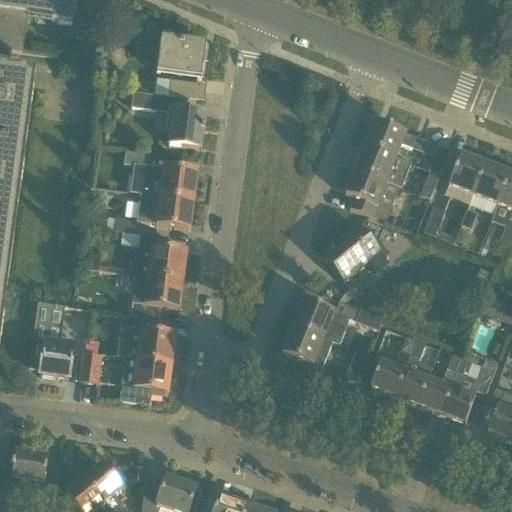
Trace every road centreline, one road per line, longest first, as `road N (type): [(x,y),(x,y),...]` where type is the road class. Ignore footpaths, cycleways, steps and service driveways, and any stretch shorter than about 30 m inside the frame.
road 1 (residential): [(208,368),(252,9)]
road 2 (residential): [(242,377),(372,57)]
road 3 (residential): [(511,474),(242,377)]
road 4 (residential): [(196,445),(0,417)]
road 5 (residential): [(379,510),(196,445)]
road 6 (tertiary): [(511,111),(372,57)]
road 7 (tertiary): [(372,57),(252,9)]
